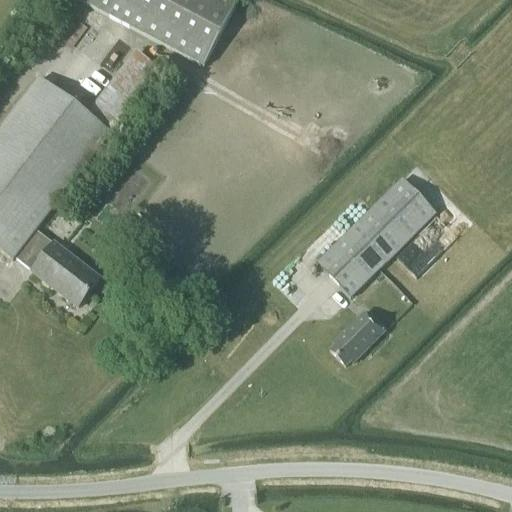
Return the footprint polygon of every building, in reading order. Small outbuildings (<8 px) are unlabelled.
[(202,70),(237,4),(230,0),(80,0),(78,4),(202,70)] [(88,116),(113,134),(160,69),(119,39),(102,62),(118,74),(88,116)] [(112,138),(87,118),(41,82),(0,134),(0,254),(12,263),(14,260),(31,274),(31,275),(77,310),(99,282),(53,246),(35,233),(112,138)] [(347,301),(432,217),(398,183),(313,267),(347,301)] [(350,365),(381,334),(361,315),(330,345),(332,347),(326,353),(342,369),(348,363),(350,365)]
